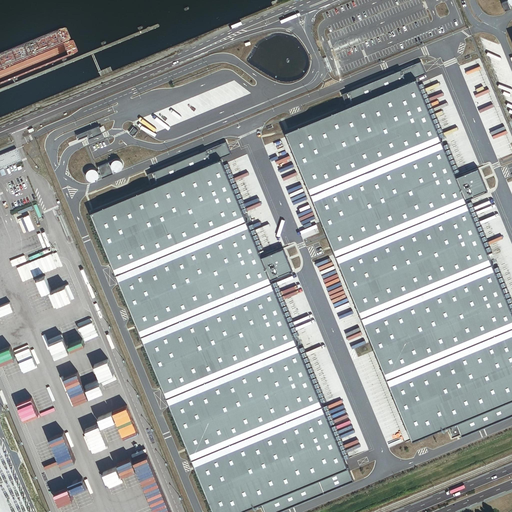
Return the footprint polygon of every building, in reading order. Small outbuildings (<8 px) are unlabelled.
[(504,9),(509,7),(506,0),(504,0),(501,1),(504,9)] [(428,77),(422,62),(403,70),(408,84),(428,77)] [(408,84),(403,70),(369,84),(349,93),(355,106),(408,84)] [(350,109),(290,132),(413,442),(450,427),(511,402),(511,307),(469,200),(461,179),(421,80),(408,84),(355,106),(350,109)] [(355,106),(349,93),(344,95),(350,109),(355,106)] [(140,128),(134,125),(129,133),(135,136),(140,128)] [(103,133),(100,126),(78,135),(80,139),(88,136),(89,138),(103,133)] [(232,154),(227,142),(209,150),(214,162),(232,154)] [(0,167),(21,160),(16,147),(0,153),(0,167)] [(209,150),(155,173),(161,185),(214,162),(209,150)] [(351,471),(226,161),(94,215),(138,324),(147,345),(163,386),(172,406),(214,511),(248,511),(254,510),(263,506),(351,471)] [(121,171),(122,170),(123,168),(124,167),(124,165),(123,163),(122,162),(120,161),(118,161),(117,162),(115,162),(114,164),(113,165),(113,167),(114,169),(115,170),(116,171),(118,171),(119,171),(121,171)] [(110,162),(100,166),(104,177),(114,173),(110,162)] [(97,181),(98,180),(99,178),(99,177),(99,175),(98,173),(97,172),(95,171),(94,171),(92,172),(91,172),(89,174),(89,175),(89,177),(89,179),(90,180),(92,181),(93,182),(95,182),(97,181)] [(481,171),(461,179),(469,200),(489,192),(481,171)] [(155,173),(150,175),(155,188),(161,185),(155,173)] [(293,272),(284,250),(267,257),(276,279),(293,272)] [(511,417),(511,402),(450,427),(453,437),(460,434),(462,438),(511,417)] [(281,511),(355,482),(351,471),(263,506),(265,511),(281,511)]
